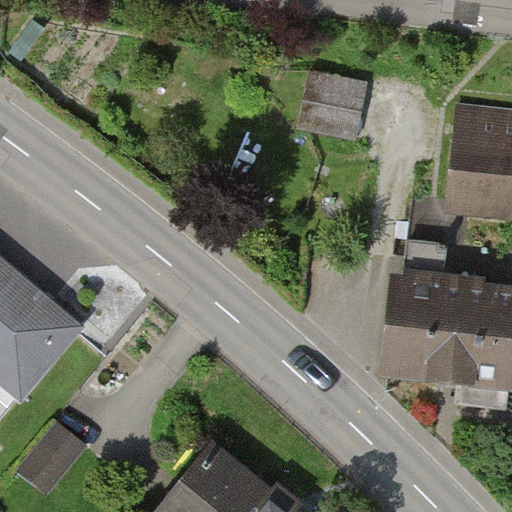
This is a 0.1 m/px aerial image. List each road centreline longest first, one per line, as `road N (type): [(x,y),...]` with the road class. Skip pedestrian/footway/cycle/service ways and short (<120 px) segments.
road 1 (tertiary): [(434,511),(201,284),(0,136)]
road 2 (residential): [(338,0),(511,17)]
